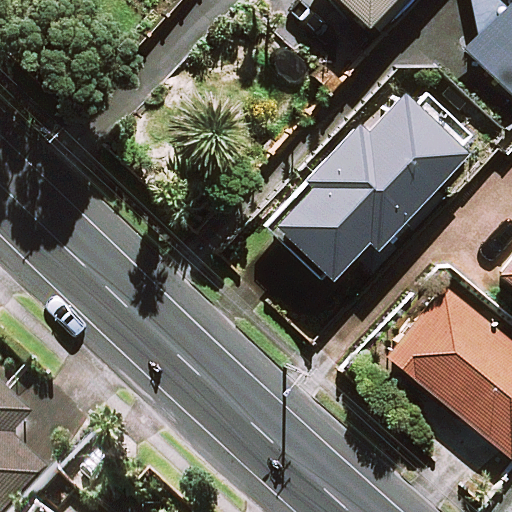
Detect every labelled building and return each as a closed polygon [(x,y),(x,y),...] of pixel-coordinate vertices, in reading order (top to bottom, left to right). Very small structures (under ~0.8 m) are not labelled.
[(161,120),(221,178),(393,0),(182,0),(158,25),(208,72),(161,120)] [(511,0),(464,0),(471,35),(460,46),(511,94),(511,0)] [(358,126),(351,119),(296,176),(299,179),(262,217),(318,273),(361,229),(368,236),(467,134),(423,91),(411,103),(395,87),(358,126)] [(511,238),(490,263),(511,282),(511,238)] [(511,343),(440,282),(383,350),(506,455),(511,448),(511,343)] [(31,419),(0,390),(0,511),(12,511),(50,472),(13,438),(31,419)]
